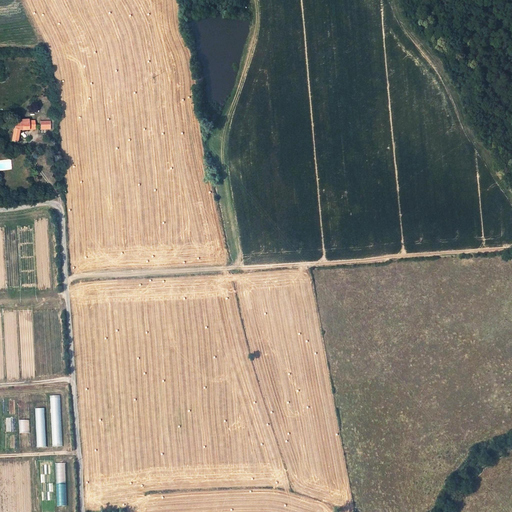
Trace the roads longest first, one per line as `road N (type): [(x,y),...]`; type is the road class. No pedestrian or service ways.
road 1 (track): [(66,282),(511,248)]
road 2 (unclassified): [(81,511),(59,204),(0,208)]
